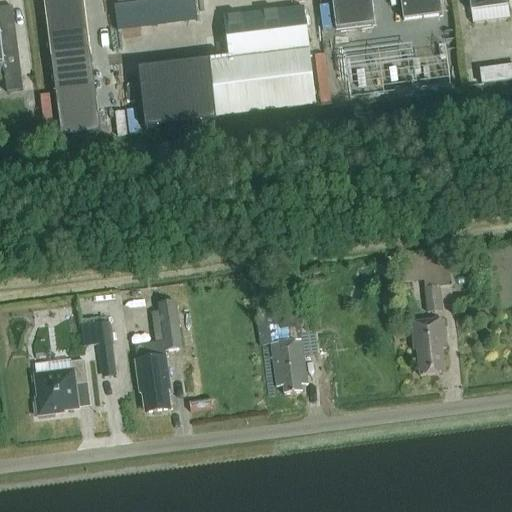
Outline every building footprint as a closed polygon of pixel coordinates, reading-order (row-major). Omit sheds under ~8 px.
[(43,0),(52,58),(63,140),(102,134),(91,53),(83,0),(43,0)] [(118,0),(119,8),(147,5),(146,0),(118,0)] [(332,0),(336,31),(375,26),(371,0),(332,0)] [(440,0),(400,0),(404,22),(443,17),(440,0)] [(509,0),(469,0),(471,13),(510,8),(509,0)] [(304,9),(224,19),(229,61),(309,50),(304,9)] [(16,32),(0,33),(0,66),(3,66),(7,94),(23,92),(16,32)] [(210,63),(217,120),(315,108),(309,52),(210,63)] [(210,63),(139,71),(146,132),(217,123),(216,120),(217,120),(210,63)] [(511,64),(480,69),(482,86),(511,82),(511,64)] [(422,255),(394,258),(397,285),(425,282),(423,261),(422,255)] [(426,291),(441,289),(451,288),(448,258),(423,261),(425,282),(426,291)] [(444,313),(441,289),(426,291),(428,315),(444,313)] [(163,346),(135,349),(137,362),(141,393),(144,392),(147,415),(169,412),(166,385),(168,385),(164,358),(164,353),(183,350),(176,302),(157,304),(163,346)] [(301,336),(313,335),(311,315),(278,319),(280,330),(288,329),(290,343),(301,342),(301,336)] [(107,318),(98,319),(98,327),(107,325),(107,318)] [(441,350),(445,350),(443,323),(412,326),(415,353),(418,352),(421,378),(444,376),(441,350)] [(98,347),(99,356),(113,354),(109,325),(107,325),(98,327),(81,329),(84,349),(98,347)] [(262,346),(276,344),(273,325),(259,327),(262,346)] [(307,387),(302,342),(271,346),(277,389),(283,388),(284,397),(302,395),(301,388),(307,387)] [(37,401),(34,402),(36,420),(53,418),(52,415),(78,411),(74,387),(72,365),(71,362),(36,367),(37,377),(34,378),(37,401)]
